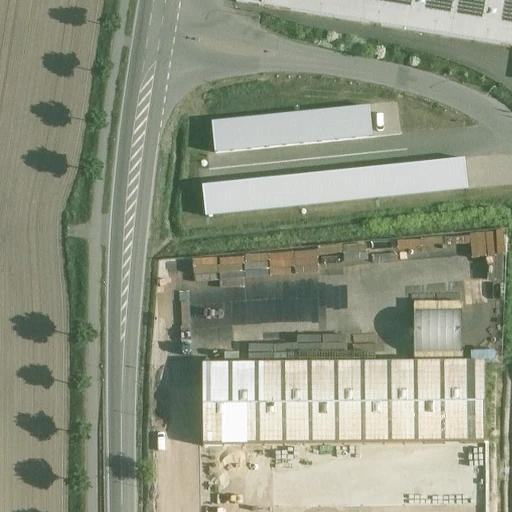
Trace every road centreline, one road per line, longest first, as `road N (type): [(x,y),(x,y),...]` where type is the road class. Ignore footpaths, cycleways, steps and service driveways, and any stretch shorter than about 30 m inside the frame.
road 1 (secondary): [(153,34),(126,237),(121,511)]
road 2 (unclassified): [(153,34),(414,80),(511,127)]
